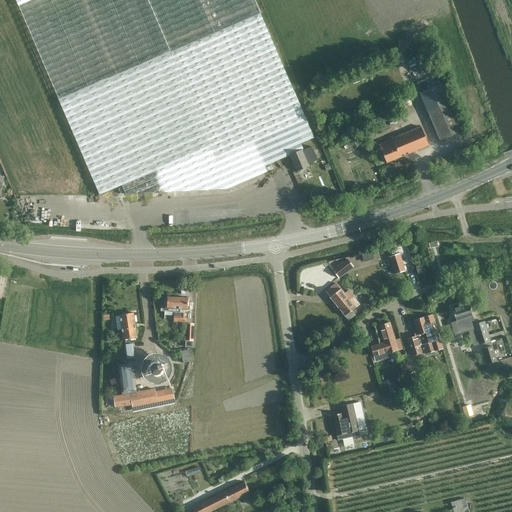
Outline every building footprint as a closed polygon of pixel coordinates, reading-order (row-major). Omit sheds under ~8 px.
[(14,0),(17,5),(100,195),(120,186),(125,195),(228,189),(267,171),(265,165),(288,155),(296,172),(309,167),(307,162),(320,156),(253,0),(14,0)] [(426,110),(448,101),(441,83),(419,93),(426,110)] [(439,140),(461,131),(448,101),(426,110),(439,140)] [(386,163),(428,146),(420,127),(378,144),(386,163)] [(399,254),(389,257),(395,274),(405,271),(399,254)] [(338,278),(353,266),(347,259),(332,270),(338,278)] [(326,292),(330,297),(329,297),(345,315),(348,319),(354,314),(351,310),(355,306),(350,300),(354,296),(348,289),(344,293),(337,284),(326,292)] [(167,297),(167,308),(172,308),(171,322),(187,322),(188,298),(167,297)] [(468,303),(452,309),(457,326),(468,323),(470,328),(474,327),(479,345),(490,341),(484,321),(475,324),(468,303)] [(130,344),(129,339),(137,338),(133,313),(120,315),(123,339),(125,339),(125,344),(124,344),(126,359),(128,359),(128,364),(119,365),(122,393),(136,391),(132,363),(132,358),(134,358),(132,343),(130,344)] [(420,346),(426,344),(428,350),(425,351),(426,354),(442,349),(431,314),(413,320),(418,335),(407,338),(412,355),(422,352),(420,346)] [(379,324),(384,342),(370,345),(373,356),(387,352),(402,348),(399,338),(395,339),(390,321),(379,324)] [(193,340),(194,324),(186,323),(185,340),(193,340)] [(492,346),(482,349),(487,364),(496,361),(492,346)] [(166,365),(165,364),(165,363),(164,362),(163,361),(162,360),(161,359),(160,359),(158,359),(157,358),(156,358),(155,358),(153,359),(152,359),(151,359),(150,360),(149,361),(148,362),(147,363),(146,364),(146,365),(145,366),(145,368),(145,369),(145,370),(145,371),(146,373),(146,374),(147,375),(147,376),(148,377),(149,378),(150,379),(152,379),(153,380),(154,380),(155,380),(157,380),(158,380),(159,380),(160,379),(161,378),(162,378),(163,377),(164,376),(165,375),(166,374),(166,373),(166,371),(167,370),(167,369),(167,368),(166,366),(166,365)] [(410,386),(419,383),(415,371),(406,374),(410,386)] [(133,407),(157,402),(154,389),(131,394),(105,397),(106,408),(132,405),(133,407)] [(511,395),(500,426),(501,426),(511,420),(511,395)] [(338,439),(359,434),(352,402),(340,405),(342,412),(332,414),(338,439)] [(192,511),(210,511),(247,493),(242,483),(191,509),(192,511)]
